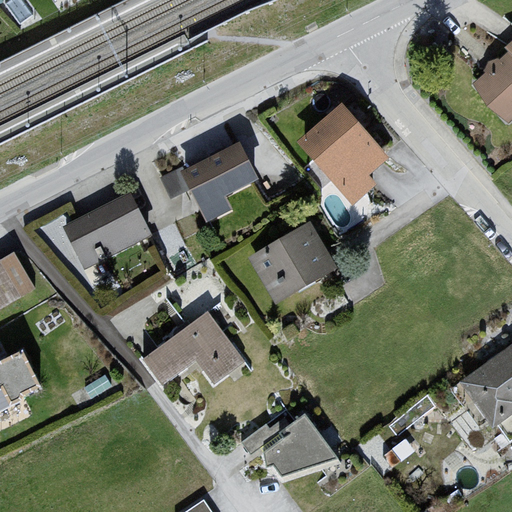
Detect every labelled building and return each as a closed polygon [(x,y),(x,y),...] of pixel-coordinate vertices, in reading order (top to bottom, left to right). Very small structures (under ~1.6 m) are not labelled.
[(481,78),(469,87),(483,112),(505,127),(511,120),(511,39),(498,50),(503,58),(495,63),(485,65),(477,74),(481,78)] [(342,105),(299,140),(351,203),(377,182),(369,172),(386,158),(342,105)] [(240,139),(184,169),(213,222),(237,209),(229,196),(261,178),(240,139)] [(81,273),(146,238),(123,196),(57,230),(81,273)] [(304,225),(242,260),(271,307),(333,271),(304,225)] [(11,257),(0,263),(0,309),(32,292),(11,257)] [(201,316),(138,363),(158,389),(189,362),(210,391),(239,368),(201,316)] [(511,411),(511,345),(511,344),(457,386),(491,429),(511,411)] [(16,355),(0,362),(0,407),(13,399),(33,388),(16,355)] [(334,465),(300,418),(259,457),(262,469),(268,468),(272,474),(276,481),(334,465)] [(214,511),(205,495),(175,511),(174,511),(214,511)]
